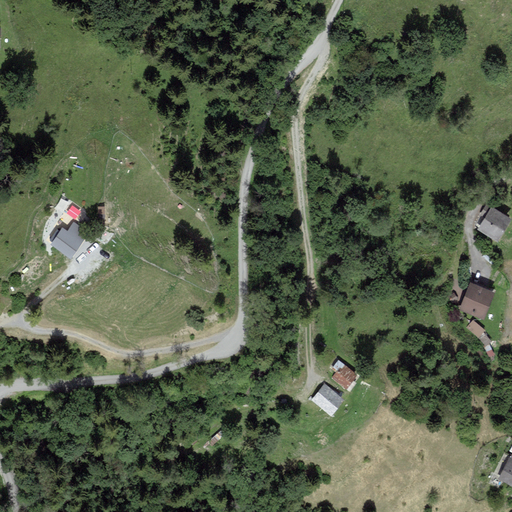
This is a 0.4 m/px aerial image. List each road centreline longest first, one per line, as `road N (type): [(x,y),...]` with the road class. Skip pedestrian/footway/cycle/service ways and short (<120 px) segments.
road 1 (track): [(306,391),(312,269),(300,123),(326,62),(321,42)]
road 2 (track): [(0,391),(138,380),(215,349),(243,322)]
road 3 (track): [(339,0),(321,42),(268,118),(249,172)]
road 4 (track): [(249,172),(243,322)]
road 5 (track): [(511,172),(471,218),(477,277)]
